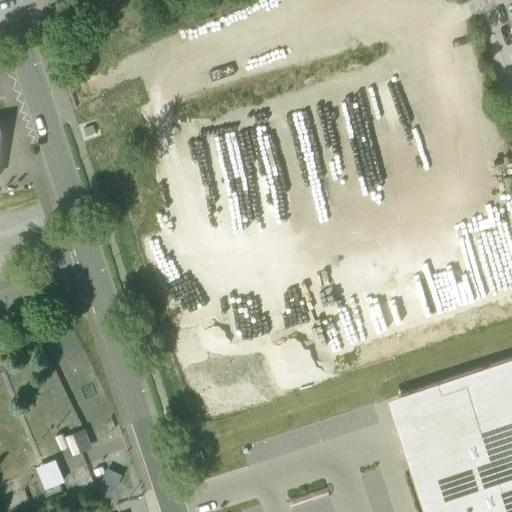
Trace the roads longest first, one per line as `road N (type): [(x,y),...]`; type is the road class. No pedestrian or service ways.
road 1 (unclassified): [(95,271),(7,5)]
road 2 (unclassified): [(176,511),(95,271)]
